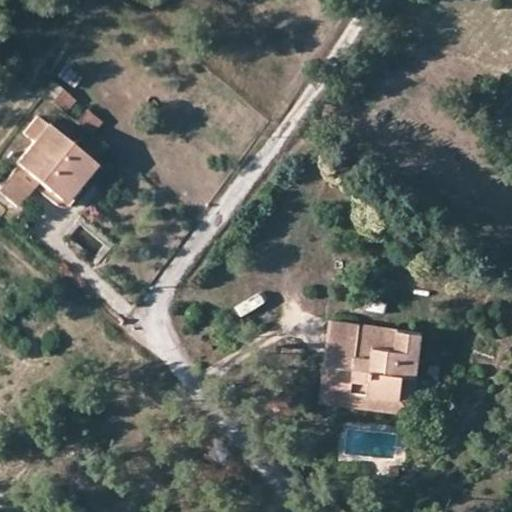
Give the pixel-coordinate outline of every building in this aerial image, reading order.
[(79,78),(63,67),(56,76),(72,87),(79,78)] [(74,102),(51,84),(43,95),(64,112),(74,102)] [(86,107),(74,121),(89,133),(101,119),(86,107)] [(85,159),(37,118),(24,134),(32,143),(15,163),(18,167),(36,182),(54,196),(85,159)] [(94,166),(85,159),(54,196),(63,205),(94,166)] [(0,193),(16,206),(36,182),(18,167),(0,186),(0,193)] [(330,318),(322,388),(412,398),(420,328),(330,318)] [(438,367),(427,366),(427,374),(437,375),(438,367)] [(411,410),(412,398),(322,388),(321,400),(411,410)] [(398,468),(389,468),(388,476),(398,477),(398,468)]
